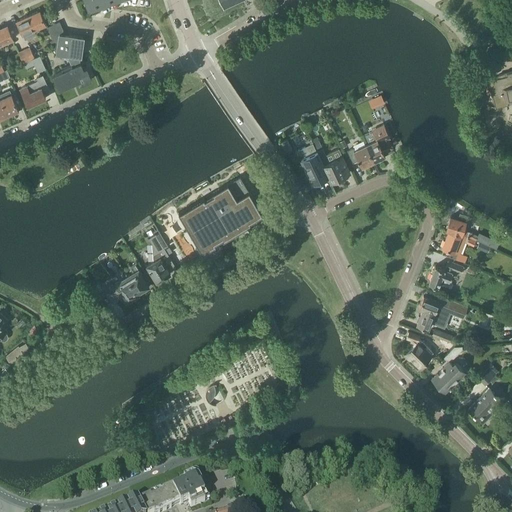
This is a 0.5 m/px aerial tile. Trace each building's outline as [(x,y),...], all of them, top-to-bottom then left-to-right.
[(33,29),(45,24),(39,10),(27,16),(33,29)] [(22,34),(33,29),(27,16),(16,21),(22,34)] [(50,34),(62,29),(59,22),(47,28),(50,34)] [(0,44),(13,39),(7,25),(0,27),(0,44)] [(71,65),(52,73),(58,88),(80,78),(82,82),(91,78),(86,67),(83,68),(80,61),(79,61),(83,38),(65,35),(62,29),(50,34),(53,39),(53,40),(55,39),(57,43),(52,46),(55,53),(56,53),(56,54),(57,54),(68,56),(68,57),(71,65)] [(27,61),(34,58),(29,47),(22,50),(27,61)] [(23,63),(27,61),(22,50),(18,52),(23,63)] [(27,61),(23,63),(25,69),(34,65),(38,72),(45,69),(39,56),(34,58),(27,61)] [(0,76),(2,81),(10,77),(6,70),(4,71),(4,72),(0,73),(0,76)] [(499,78),(487,80),(494,108),(506,105),(511,103),(511,71),(498,75),(499,78)] [(49,91),(45,82),(42,75),(36,78),(37,81),(27,86),(27,85),(19,88),(27,106),(45,98),(43,94),(49,91)] [(9,90),(0,93),(0,99),(7,115),(19,110),(11,93),(9,90)] [(365,144),(373,162),(379,159),(379,160),(383,159),(383,157),(385,156),(383,152),(392,148),(388,139),(390,138),(383,124),(371,130),(372,132),(365,136),(368,143),(365,144)] [(312,184),(327,176),(328,176),(322,165),(324,164),(318,151),(316,152),(312,143),(298,150),(301,158),(300,159),(312,184)] [(367,165),(373,162),(365,144),(354,149),(353,147),(347,150),(353,162),(358,160),(361,167),(363,166),(364,167),(367,166),(367,165)] [(323,149),(318,151),(324,164),(322,165),(328,176),(327,176),(330,182),(349,173),(342,156),(329,162),(323,149)] [(181,210),(178,212),(183,220),(188,228),(191,235),(192,235),(201,251),(215,243),(214,241),(221,237),(222,238),(251,221),(250,220),(256,216),(262,212),(242,180),(239,175),(239,176),(219,188),(218,188),(211,192),(212,194),(204,199),(203,197),(181,210)] [(459,213),(458,219),(450,217),(446,231),(448,231),(462,235),(475,241),(477,235),(469,232),(465,231),(467,225),(465,223),(467,216),(459,213)] [(473,246),(475,241),(462,235),(448,231),(441,248),(443,249),(441,254),(458,260),(465,263),(467,256),(460,254),(464,242),(473,246)] [(156,235),(155,234),(148,239),(151,244),(153,261),(146,265),(156,282),(170,273),(169,271),(175,267),(163,248),(156,235)] [(461,274),(463,266),(447,260),(444,269),(434,266),(428,283),(450,291),(452,283),(448,282),(452,273),(453,273),(453,271),(461,274)] [(126,275),(137,293),(149,286),(134,263),(129,267),(132,272),(126,275)] [(138,295),(137,293),(126,275),(113,283),(112,282),(106,286),(110,292),(115,289),(118,293),(115,295),(117,298),(120,297),(124,303),(138,295)] [(100,299),(106,295),(97,283),(92,286),(100,299)] [(450,306),(448,305),(450,300),(439,296),(437,301),(423,296),(418,307),(422,309),(416,325),(429,329),(435,313),(434,313),(436,308),(448,313),(450,306)] [(434,329),(431,335),(449,342),(451,336),(434,329)] [(415,345),(406,353),(419,366),(431,354),(433,352),(419,338),(419,335),(409,332),(407,339),(410,340),(415,345)] [(454,347),(450,351),(455,356),(461,350),(461,347),(454,347)] [(452,365),(449,362),(432,378),(437,383),(437,384),(444,391),(464,372),(455,363),(452,365)] [(495,374),(488,367),(477,378),(485,385),(495,374)] [(8,371),(9,369),(7,368),(6,369),(5,369),(0,373),(0,378),(5,382),(11,374),(8,371)] [(214,388),(213,385),(210,386),(208,388),(206,390),(205,394),(205,397),(207,400),(208,402),(210,401),(212,399),(214,397),(214,394),(215,391),(214,388)] [(488,387),(484,391),(467,408),(470,411),(469,413),(472,416),(475,416),(481,422),(496,408),(492,404),(499,397),(488,387)] [(150,496),(140,500),(144,510),(144,511),(163,511),(180,504),(181,506),(184,504),(188,502),(191,509),(205,502),(202,496),(204,495),(199,486),(202,485),(198,476),(191,474),(177,481),(178,483),(175,484),(162,490),(163,492),(151,498),(150,496)] [(143,511),(137,499),(127,504),(130,511),(143,511)] [(246,502),(235,506),(237,511),(251,511),(257,510),(254,506),(248,508),(246,502)]
